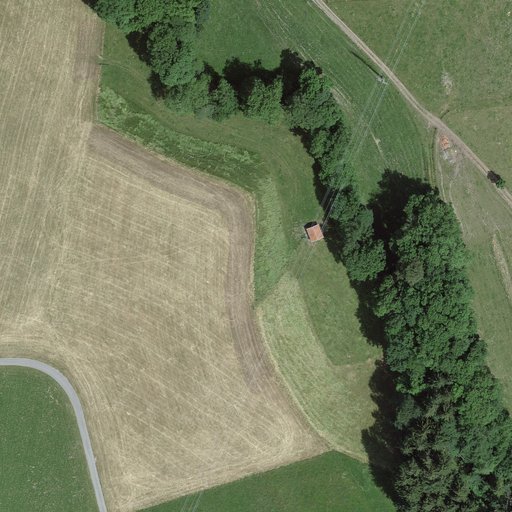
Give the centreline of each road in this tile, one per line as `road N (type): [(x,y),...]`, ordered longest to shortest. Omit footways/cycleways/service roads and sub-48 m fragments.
road 1 (track): [(320,0),(511,200)]
road 2 (unclassified): [(0,362),(50,368),(74,394),(105,511)]
